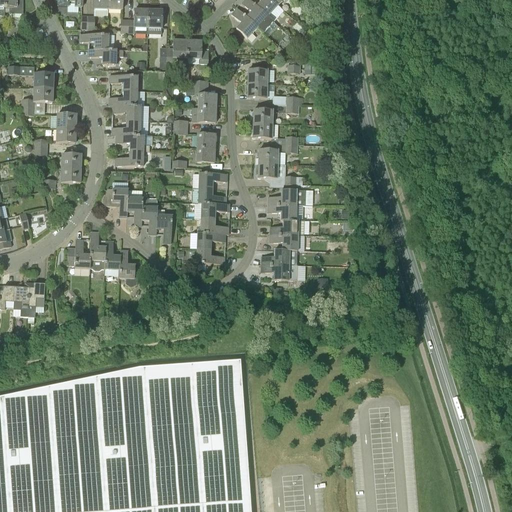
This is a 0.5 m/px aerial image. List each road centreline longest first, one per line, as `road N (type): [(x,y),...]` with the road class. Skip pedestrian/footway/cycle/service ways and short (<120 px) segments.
road 1 (tertiary): [(484,511),(367,125),(348,0)]
road 2 (residential): [(80,210),(180,283),(217,285),(245,265),(253,226),(231,149),(229,77),(204,29)]
road 3 (residential): [(80,210),(93,156),(86,97),(38,0)]
